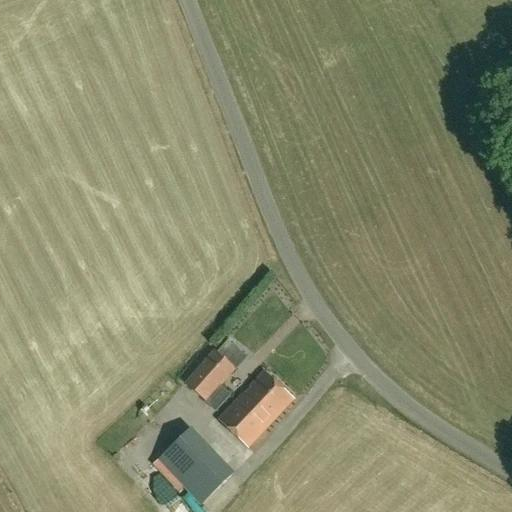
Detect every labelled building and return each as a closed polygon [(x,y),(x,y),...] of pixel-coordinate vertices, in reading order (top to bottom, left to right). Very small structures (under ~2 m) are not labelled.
[(220,414),(233,399),(221,388),(237,370),(215,351),(186,385),(220,414)] [(249,451),(295,401),(265,374),(219,423),(249,451)] [(138,452),(164,432),(156,422),(130,442),(138,452)] [(201,507),(231,478),(188,433),(158,461),(201,507)] [(196,511),(185,498),(175,505),(180,511),(196,511)]
